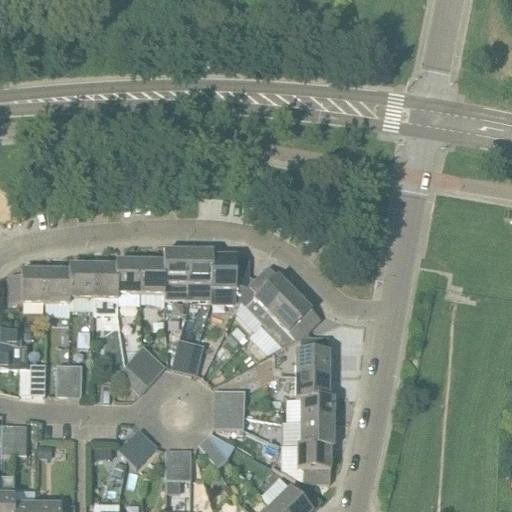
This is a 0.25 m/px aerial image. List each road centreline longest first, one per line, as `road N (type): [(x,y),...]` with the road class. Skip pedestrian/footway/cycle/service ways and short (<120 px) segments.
road 1 (secondary): [(0,104),(170,94),(427,120)]
road 2 (residential): [(392,312),(347,307),(282,250),(238,233),(118,233),(0,255)]
road 3 (residential): [(353,511),(392,312)]
road 4 (residential): [(392,312),(427,120)]
road 5 (residential): [(427,120),(449,0)]
